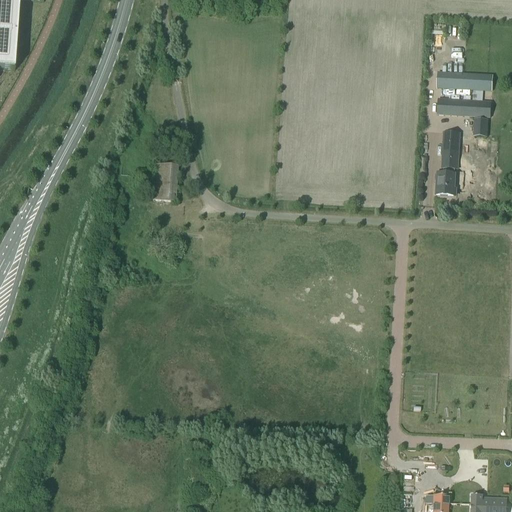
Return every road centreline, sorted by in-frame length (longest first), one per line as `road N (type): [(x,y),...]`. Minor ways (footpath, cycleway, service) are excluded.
road 1 (unclassified): [(511,229),(222,208),(199,187),(176,91)]
road 2 (tertiary): [(0,335),(61,158)]
road 3 (unknown): [(442,225),(432,183),(443,54)]
road 4 (tertiary): [(61,158),(126,0)]
road 5 (tertiary): [(61,158),(0,271)]
